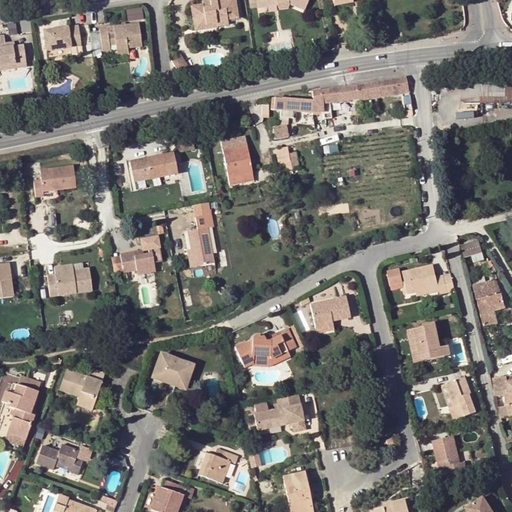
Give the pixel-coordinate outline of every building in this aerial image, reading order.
[(191,6),(193,24),(203,23),(204,25),(215,22),(216,26),(227,25),(226,20),(237,19),(234,0),(215,0),(209,1),(210,7),(202,8),(202,4),(191,6)] [(256,0),(257,2),(265,2),(265,8),(277,6),(277,5),(289,3),(289,6),(305,13),(310,1),(307,0),(256,0)] [(128,22),(144,17),(141,6),(125,11),(128,22)] [(127,49),(142,47),(139,24),(113,27),(114,32),(108,33),(107,29),(99,30),(99,32),(101,50),(102,52),(110,51),(109,46),(115,45),(117,56),(128,54),(127,49)] [(78,27),(43,31),(46,52),(81,47),(78,27)] [(99,32),(90,33),(93,52),(101,50),(99,32)] [(0,36),(0,65),(3,66),(3,70),(26,67),(23,45),(15,47),(9,48),(8,43),(5,43),(4,36),(0,36)] [(128,54),(117,56),(118,63),(129,61),(128,54)] [(180,54),(172,60),(183,76),(193,75),(180,54)] [(511,74),(463,76),(464,84),(464,103),(511,101),(511,74)] [(447,86),(447,76),(431,77),(432,87),(447,86)] [(447,86),(464,84),(463,76),(447,76),(447,86)] [(407,90),(404,77),(356,85),(355,86),(356,98),(357,100),(357,101),(384,97),(383,93),(407,90)] [(311,91),(311,101),(310,113),(322,114),(322,104),(322,102),(356,98),(355,86),(311,91)] [(384,97),(399,94),(401,106),(410,105),(408,93),(407,90),(383,93),(384,97)] [(272,110),(276,111),(280,111),(281,99),(273,99),(272,110)] [(281,99),(280,111),(289,111),(309,113),(310,113),(311,101),(281,99)] [(407,115),(411,114),(410,105),(401,106),(402,113),(407,112),(407,115)] [(280,111),(276,111),(276,119),(276,118),(279,118),(285,118),(289,118),(289,111),(280,111)] [(279,118),(278,128),(283,127),(282,125),(286,124),(285,118),(279,118)] [(271,126),(273,140),(285,137),(283,127),(278,128),(277,125),(271,126)] [(191,134),(184,135),(186,145),(176,147),(177,154),(194,150),(191,134)] [(184,135),(174,138),(176,147),(186,145),(184,135)] [(220,141),(227,178),(251,173),(244,137),(220,141)] [(286,148),(275,149),(278,164),(289,162),(288,154),(286,148)] [(296,152),(288,154),(289,162),(291,170),(299,168),(296,152)] [(177,175),(173,153),(128,162),(133,184),(177,175)] [(289,162),(278,164),(280,172),(291,170),(289,162)] [(73,166),(39,170),(40,180),(32,181),(35,198),(43,197),(43,193),(76,188),(73,166)] [(252,180),(251,173),(227,178),(228,185),(252,180)] [(207,203),(192,206),(193,214),(208,211),(219,209),(217,202),(207,203)] [(187,232),(190,250),(193,267),(213,263),(207,228),(211,227),(209,215),(194,218),(196,230),(187,232)] [(482,254),(479,241),(460,247),(464,259),(482,254)] [(132,252),(119,254),(119,256),(122,271),(122,273),(135,271),(136,275),(154,272),(152,263),(160,261),(157,248),(150,249),(151,253),(142,255),(133,256),(132,252)] [(122,271),(119,256),(110,258),(113,272),(122,271)] [(1,266),(0,265),(0,299),(11,298),(9,281),(3,282),(1,266)] [(7,265),(1,266),(3,282),(9,281),(7,265)] [(64,267),(65,273),(82,270),(81,265),(64,267)] [(439,295),(447,293),(443,276),(435,277),(432,265),(402,272),(404,282),(407,294),(415,292),(437,288),(438,292),(439,295)] [(82,270),(65,273),(64,267),(53,269),(54,276),(47,277),(49,298),(58,297),(57,290),(74,288),(75,294),(91,292),(88,269),(82,270)] [(454,291),(450,274),(443,276),(447,293),(454,291)] [(473,286),(477,301),(481,300),(479,294),(487,292),(489,298),(498,296),(494,280),(473,286)] [(57,290),(58,297),(75,294),(74,288),(57,290)] [(416,297),(438,292),(437,288),(415,292),(416,297)] [(481,300),(477,301),(483,327),(497,324),(494,310),(504,308),(501,295),(498,296),(489,298),(487,292),(479,294),(481,300)] [(310,304),(315,330),(327,327),(325,323),(332,322),(349,318),(345,296),(310,304)] [(327,327),(315,330),(316,334),(333,331),(332,322),(325,323),(327,327)] [(412,331),(419,362),(449,355),(447,347),(439,348),(434,323),(422,326),(423,328),(412,331)] [(243,368),(252,364),(253,363),(254,356),(269,357),(270,360),(287,351),(295,348),(287,329),(278,333),(279,336),(270,341),(264,340),(263,338),(262,336),(260,335),(257,335),(255,336),(254,337),(253,338),(252,339),(252,341),(244,345),(242,343),(234,347),(243,368)] [(414,363),(419,362),(412,331),(407,332),(414,363)] [(253,363),(252,364),(251,367),(269,368),(289,358),(287,351),(270,360),(269,357),(254,356),(253,363)] [(137,359),(125,354),(121,364),(133,369),(137,359)] [(190,366),(160,354),(152,376),(159,379),(159,381),(179,388),(184,375),(187,376),(190,366)] [(83,376),(65,370),(58,390),(78,397),(75,406),(91,411),(103,374),(91,369),(90,370),(86,369),(83,376)] [(511,377),(493,379),(496,397),(505,396),(506,408),(499,408),(500,419),(511,417),(511,377)] [(464,378),(444,386),(453,407),(449,408),(454,421),(475,413),(468,395),(470,394),(464,378)] [(12,383),(7,382),(3,392),(8,393),(12,383)] [(37,392),(12,383),(8,393),(3,392),(0,401),(8,405),(7,407),(14,409),(6,434),(24,440),(33,416),(30,414),(37,392)] [(453,407),(444,386),(440,387),(449,408),(453,407)] [(276,400),(278,410),(268,412),(266,402),(254,405),(256,415),(254,415),(258,431),(284,426),(291,424),(293,433),(305,431),(303,422),(299,405),(298,396),(276,400)] [(22,448),(24,440),(6,434),(3,441),(22,448)] [(431,442),(437,463),(442,461),(446,478),(466,474),(463,462),(460,463),(457,464),(456,458),(458,458),(453,437),(431,442)] [(58,452),(41,446),(34,464),(51,470),(54,463),(70,469),(69,473),(77,475),(82,461),(75,458),(78,451),(60,445),(58,452)] [(79,446),(78,451),(75,458),(82,461),(89,463),(93,451),(79,446)] [(256,447),(247,449),(251,469),(260,467),(256,447)] [(216,448),(213,456),(221,459),(224,452),(216,448)] [(237,456),(224,452),(221,459),(213,456),(205,453),(197,474),(221,483),(229,462),(235,463),(237,456)] [(442,461),(437,463),(441,479),(446,478),(442,461)] [(282,477),(289,511),(297,511),(300,511),(299,509),(311,506),(304,472),(282,477)] [(175,511),(184,488),(163,480),(151,510),(156,511),(175,511)] [(58,494),(51,511),(99,511),(94,510),(94,511),(81,507),(81,505),(67,500),(67,498),(58,494)] [(48,511),(54,498),(47,495),(39,511),(48,511)] [(492,511),(484,498),(467,509),(468,511),(492,511)] [(388,509),(384,509),(384,511),(408,511),(405,501),(387,505),(388,509)]
